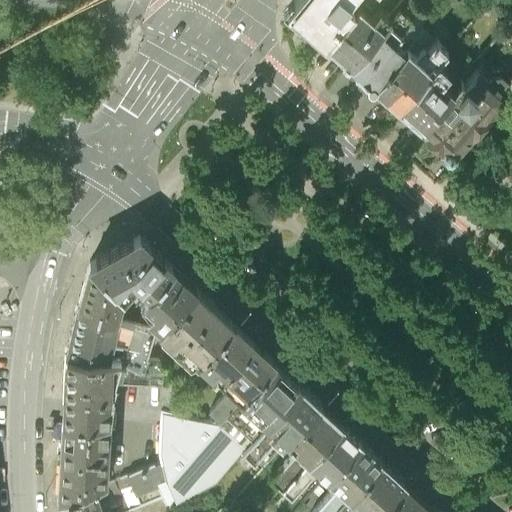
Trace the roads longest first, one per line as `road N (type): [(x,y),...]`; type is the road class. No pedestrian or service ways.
road 1 (primary): [(100,167),(491,511)]
road 2 (primary): [(511,290),(248,62),(199,35)]
road 3 (tertiary): [(60,223),(25,395),(27,511)]
road 4 (primary): [(199,35),(100,167)]
